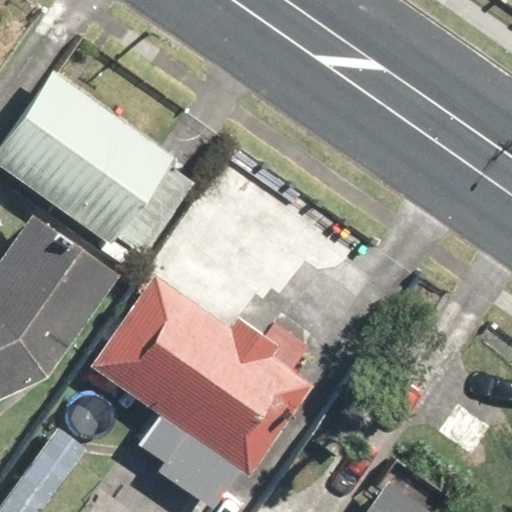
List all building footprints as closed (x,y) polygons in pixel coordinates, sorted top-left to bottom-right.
[(54,63),(0,135),(0,158),(103,235),(169,147),(54,63)] [(0,392),(43,375),(111,268),(26,215),(0,255),(0,392)] [(149,268),(85,364),(247,472),(311,376),(149,268)] [(0,499),(0,511),(35,511),(79,453),(49,432),(0,499)] [(354,511),(429,511),(381,476),(354,511)]
